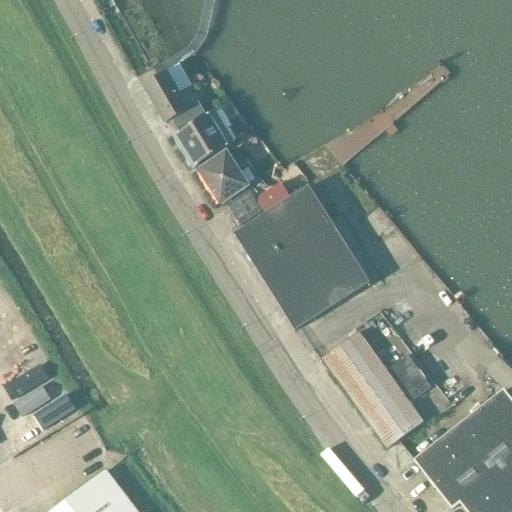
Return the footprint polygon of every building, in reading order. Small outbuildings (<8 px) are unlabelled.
[(187,109),(166,72),(141,87),(163,124),(170,120),(176,130),(204,114),(197,103),(187,109)] [(233,143),(214,112),(175,135),(195,167),(233,143)] [(247,188),(225,153),(197,171),(219,206),(247,188)] [(367,287),(309,190),(291,200),(233,235),(293,331),(330,309),(367,287)] [(260,213),(247,192),(226,205),(239,226),(260,213)] [(409,404),(430,389),(407,357),(386,373),(358,334),(322,360),(387,450),(423,424),(409,404)] [(511,511),(511,406),(502,393),(414,462),(452,511),(460,505),(465,511),(511,511)] [(134,511),(105,473),(54,511),(134,511)]
